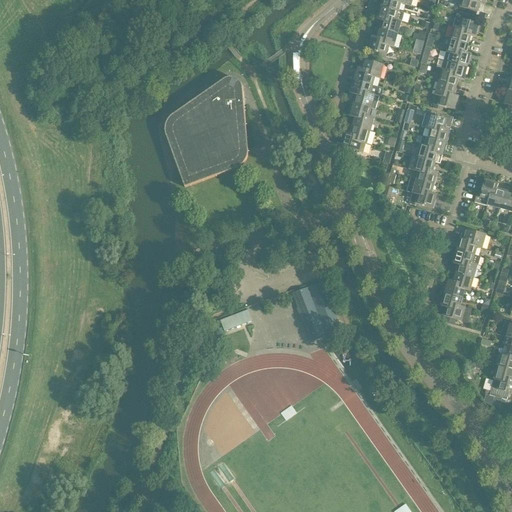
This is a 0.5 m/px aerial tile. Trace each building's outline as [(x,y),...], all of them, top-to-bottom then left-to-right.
[(382,0),(381,7),(399,12),(401,4),(395,2),(395,0),(382,0)] [(461,0),(460,8),(478,13),(480,4),(474,2),(474,0),(461,0)] [(381,7),(377,21),(382,22),(382,21),(389,23),(390,19),(396,21),(396,20),(401,22),(402,22),(405,14),(399,12),(381,7)] [(457,14),(453,27),(454,27),(459,28),(459,29),(466,31),(464,35),(471,37),(476,39),(480,25),(478,24),(472,23),(467,21),(468,17),(457,14)] [(382,22),(380,30),(398,35),(401,22),(396,20),(396,21),(390,19),(389,23),(382,21),(382,22)] [(454,27),(450,40),(469,45),(471,37),(464,35),(466,31),(459,29),(459,28),(454,27)] [(377,38),(377,39),(384,40),(383,45),(389,47),(394,48),(398,35),(380,30),(377,38)] [(420,31),(417,40),(424,42),(424,41),(426,34),(427,33),(420,31)] [(372,37),(369,50),(387,56),(389,47),(383,45),(384,40),(377,39),(377,38),(372,37)] [(420,56),(424,42),(417,40),(416,40),(413,53),(420,56)] [(450,40),(447,53),(452,55),(452,54),(458,56),(460,52),(466,54),(466,53),(469,45),(450,40)] [(447,53),(444,62),(449,63),(468,68),(471,55),(466,53),(466,54),(460,52),(458,56),(452,54),(452,55),(447,53)] [(363,69),(363,70),(370,72),(369,76),(375,78),(380,80),(384,66),(366,61),(363,69)] [(444,62),(442,70),(447,71),(454,73),(452,78),(459,79),(459,80),(464,81),(468,68),(449,63),(444,62)] [(358,68),(354,81),(373,86),(375,78),(369,76),(370,72),(363,70),(363,69),(358,68)] [(442,70),(438,83),(457,88),(459,80),(459,79),(452,78),(454,73),(447,71),(442,70)] [(166,135),(166,137),(185,188),(236,170),(238,169),(239,168),(240,167),(242,166),(243,165),(244,164),(245,163),(246,162),(246,160),(247,159),(248,157),(248,156),(248,154),(248,152),(248,151),(243,89),(243,88),(242,87),(242,86),(241,85),(241,84),(240,83),(240,82),(239,81),(238,81),(237,80),(235,79),(234,79),(233,79),(231,78),(230,78),(229,78),(228,79),(227,79),(226,79),(225,80),(224,80),(173,116),(172,117),(171,118),(170,119),(169,120),(168,122),(167,123),(166,125),(166,126),(166,128),(165,129),(165,131),(165,132),(166,134),(166,135)] [(354,81),(351,95),(353,95),(356,96),(362,97),(364,93),(370,95),(370,94),(375,96),(378,88),(373,86),(354,81)] [(438,83),(435,96),(440,98),(440,97),(446,99),(448,95),(454,97),(454,96),(457,88),(438,83)] [(353,95),(351,103),(353,104),(372,109),(376,110),(380,97),(375,96),(370,94),(370,95),(364,93),(362,97),(356,96),(353,95)] [(437,106),(436,110),(442,112),(444,108),(456,111),(459,97),(454,96),(454,97),(448,95),(446,99),(440,97),(440,98),(437,106)] [(353,104),(350,117),(355,119),(355,118),(361,120),(363,116),(369,118),(369,117),(372,109),(353,104)] [(427,110),(422,128),(431,130),(437,132),(439,128),(445,129),(450,130),(453,119),(442,115),(437,113),(427,110)] [(355,119),(353,127),(371,132),(374,119),(369,117),(369,118),(363,116),(361,120),(355,118),(355,119)] [(350,135),(357,137),(355,142),(362,143),(362,144),(366,145),(367,145),(371,132),(353,127),(350,135)] [(431,130),(428,138),(446,144),(447,143),(448,142),(449,138),(448,137),(450,130),(445,129),(439,128),(437,132),(431,130)] [(345,134),(341,147),(363,154),(366,145),(362,144),(362,143),(355,142),(357,137),(350,135),(345,134)] [(423,137),(420,145),(421,145),(426,147),(432,149),(431,153),(438,155),(442,157),(443,157),(444,151),(446,150),(447,146),(446,144),(428,138),(423,137)] [(421,145),(417,158),(435,163),(435,164),(440,165),(442,157),(438,155),(431,153),(432,149),(426,147),(421,145)] [(412,157),(409,170),(413,171),(414,172),(419,173),(425,175),(427,170),(433,172),(435,164),(435,163),(417,158),(412,157)] [(413,171),(410,180),(416,181),(434,186),(438,173),(433,172),(427,170),(425,175),(419,173),(414,172),(413,171)] [(410,180),(407,193),(413,194),(418,196),(418,195),(424,197),(425,193),(432,195),(432,194),(434,186),(416,181),(410,180)] [(477,196),(475,203),(487,206),(488,201),(489,201),(491,195),(495,196),(496,189),(497,189),(498,184),(485,180),(483,188),(480,197),(477,196)] [(488,201),(487,206),(500,210),(505,192),(497,189),(496,189),(495,196),(491,195),(489,201),(488,201)] [(511,193),(505,192),(500,210),(511,213),(511,200),(511,199),(511,193)] [(413,194),(410,205),(415,206),(415,205),(433,209),(437,196),(432,194),(432,195),(425,193),(424,197),(418,195),(418,196),(413,194)] [(465,239),(465,240),(472,241),(471,246),(477,248),(482,249),(486,236),(468,231),(465,239)] [(460,238),(457,251),(475,256),(477,248),(471,246),(472,241),(465,240),(465,239),(460,238)] [(457,251),(453,264),(458,266),(458,265),(465,267),(466,263),(472,265),(473,264),(478,266),(480,258),(475,256),(457,251)] [(458,266),(456,274),(474,279),(474,278),(476,277),(477,273),(476,271),(478,266),(473,264),(472,265),(466,263),(465,267),(458,265),(458,266)] [(453,282),(460,284),(459,288),(465,290),(465,291),(470,292),(474,279),(456,274),(453,282)] [(448,281),(445,294),(463,299),(465,291),(465,290),(459,288),(460,284),(453,282),(448,281)] [(323,283),(293,295),(312,343),(342,331),(323,283)] [(445,294),(441,307),(446,308),(453,310),(454,306),(460,307),(463,299),(445,294)] [(446,308),(442,322),(449,324),(450,319),(462,322),(468,324),(472,310),(465,308),(460,307),(454,306),(453,310),(446,308)] [(248,311),(220,321),(224,332),(253,322),(248,311)] [(505,337),(503,346),(509,347),(511,348),(511,339),(506,338),(505,337)] [(501,354),(497,367),(511,371),(511,362),(511,360),(511,357),(506,356),(506,355),(501,354)] [(511,371),(497,367),(494,380),(496,381),(499,382),(499,381),(505,383),(507,379),(511,380),(511,371)] [(494,380),(490,393),(493,394),(492,397),(507,401),(509,394),(511,394),(511,380),(507,379),(505,383),(499,381),(499,382),(496,381),(494,380)] [(494,401),(492,407),(499,410),(501,403),(494,401)]
